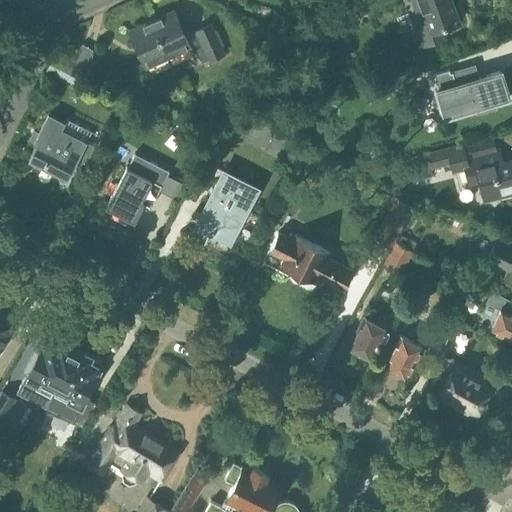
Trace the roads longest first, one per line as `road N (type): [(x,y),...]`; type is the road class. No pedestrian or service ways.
road 1 (residential): [(506,498),(0,234)]
road 2 (residential): [(0,126),(54,10)]
